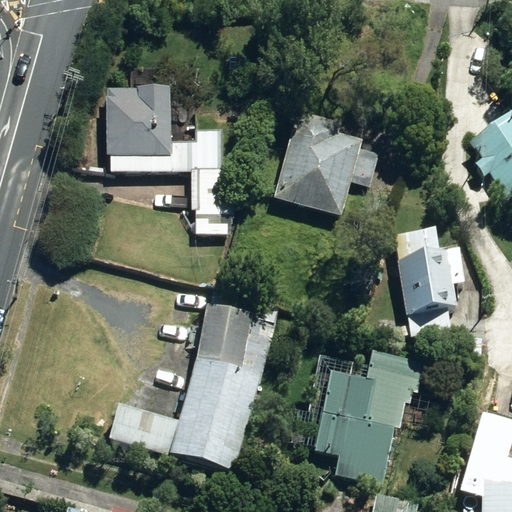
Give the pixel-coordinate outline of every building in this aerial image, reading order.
[(107,161),(172,160),(171,94),(106,95),(107,161)] [(511,116),(468,144),(508,209),(511,206),(511,116)] [(276,203),(342,222),(363,148),(339,141),(341,133),(300,121),(276,203)] [(232,238),(231,174),(196,175),(197,239),(232,238)] [(404,266),(414,320),(457,312),(448,259),(404,266)] [(110,444),(236,478),(262,384),(243,379),(254,320),(208,314),(199,367),(182,429),(119,412),(110,444)] [(338,479),(383,488),(394,432),(400,432),(405,404),(410,406),(412,394),(418,395),(424,366),(373,357),(367,384),(332,377),(316,455),(342,460),(338,479)] [(484,511),(511,511),(511,490),(501,490),(511,454),(511,428),(486,421),(461,496),(485,504),(484,511)] [(417,511),(418,507),(378,498),(375,511),(417,511)]
